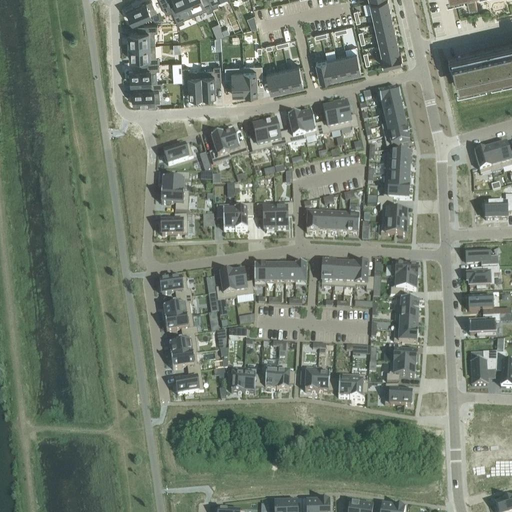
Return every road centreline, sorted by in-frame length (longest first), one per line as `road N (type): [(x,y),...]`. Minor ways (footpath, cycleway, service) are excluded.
road 1 (residential): [(152,272),(299,249),(446,256)]
road 2 (residential): [(144,116),(260,108),(424,73)]
road 3 (residential): [(144,116),(152,272)]
road 4 (unclassified): [(446,256),(452,396)]
road 5 (residential): [(152,272),(167,403)]
road 6 (residential): [(120,0),(118,102),(144,116)]
